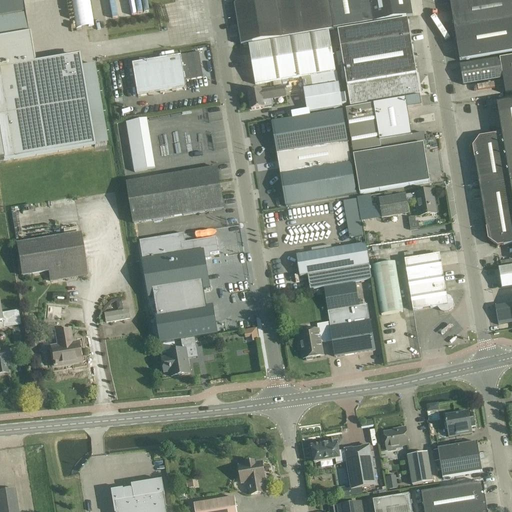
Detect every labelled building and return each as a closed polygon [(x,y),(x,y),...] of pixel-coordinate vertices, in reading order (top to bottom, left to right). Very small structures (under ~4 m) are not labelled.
[(17,0),(26,12),(40,2),(38,0),(17,0)] [(271,40),(264,0),(238,0),(234,5),(241,45),(271,40)] [(264,0),(271,40),(302,35),(296,0),(264,0)] [(296,0),(302,35),(332,30),(327,0),(296,0)] [(327,0),(332,30),(371,24),(366,0),(327,0)] [(366,0),(371,24),(413,17),(410,0),(366,0)] [(511,0),(449,0),(455,30),(511,20),(511,0)] [(24,14),(0,18),(0,143),(3,162),(93,146),(92,146),(79,67),(78,56),(34,64),(28,34),(24,14)] [(350,106),(410,96),(420,95),(419,86),(420,84),(418,83),(408,20),(338,32),(341,48),(350,106)] [(511,20),(455,30),(460,61),(511,52),(511,20)] [(249,46),(255,85),(301,78),(302,78),(336,72),(329,32),(249,46)] [(185,81),(202,78),(198,54),(133,65),(138,97),(186,89),(185,81)] [(506,95),(511,93),(511,57),(460,66),(463,86),(504,79),(506,95)] [(302,78),(307,113),(342,107),(336,72),(302,78)] [(290,80),(292,89),(288,90),(289,98),(293,98),(293,99),(300,98),(297,79),(290,80)] [(287,97),(285,87),(262,91),(261,90),(248,92),(251,111),(273,107),(271,99),(287,97)] [(353,153),(426,141),(425,133),(412,136),(407,109),(422,106),(420,97),(374,105),(346,110),(353,153)] [(480,138),(473,147),(481,194),(511,188),(511,102),(497,105),(502,134),(480,138)] [(342,112),(272,123),(286,206),(356,195),(342,112)] [(152,170),(146,120),(125,122),(131,173),(152,170)] [(424,145),(354,156),(360,195),(430,183),(424,145)] [(217,168),(207,170),(128,183),(135,224),(224,209),(217,168)] [(511,188),(481,194),(488,240),(498,247),(511,244),(511,188)] [(381,200),(379,201),(380,207),(381,211),(382,217),(382,219),(384,219),(409,214),(407,205),(417,203),(420,217),(427,216),(437,214),(433,191),(423,193),(416,194),(406,196),(381,200)] [(415,218),(409,219),(411,231),(420,230),(418,222),(415,222),(415,218)] [(49,281),(85,275),(78,233),(16,244),(21,276),(47,271),(49,281)] [(217,238),(186,243),(184,234),(140,242),(149,298),(199,290),(209,288),(205,260),(211,259),(210,255),(219,253),(217,238)] [(306,255),(297,257),(300,277),(308,275),(310,291),(320,289),(372,280),(366,244),(332,250),(331,246),(316,249),(317,253),(306,255)] [(454,305),(453,301),(450,298),(448,297),(447,297),(440,255),(405,261),(413,312),(438,307),(441,311),(445,313),(449,312),(452,309),(454,305)] [(502,269),(498,269),(502,289),(511,288),(511,287),(511,262),(501,264),(502,269)] [(98,265),(102,292),(109,291),(104,264),(98,265)] [(395,264),(373,268),(381,316),(403,312),(395,264)] [(307,333),(297,335),(299,345),(301,345),(304,360),(306,359),(313,358),(323,356),(321,344),(333,342),(335,358),(375,351),(373,342),(367,305),(366,306),(359,307),(356,284),(324,289),(326,301),(328,312),(330,323),(317,325),(318,331),(307,333)] [(1,293),(10,296),(12,290),(3,287),(1,293)] [(199,290),(154,297),(157,316),(156,316),(161,343),(181,340),(183,350),(186,349),(186,350),(196,349),(194,338),(196,338),(216,335),(211,307),(206,308),(203,289),(199,290)] [(511,295),(511,305),(495,308),(498,325),(511,323),(511,293),(511,294),(511,295)] [(129,310),(104,314),(105,324),(131,320),(129,310)] [(257,329),(244,331),(245,339),(250,338),(250,343),(259,342),(257,329)] [(70,344),(68,330),(55,333),(58,347),(51,348),(54,366),(80,362),(77,343),(70,344)] [(0,374),(7,373),(6,365),(10,364),(7,348),(0,349),(0,374)] [(186,349),(183,350),(166,353),(167,357),(162,358),(163,369),(170,368),(171,377),(190,374),(186,350),(186,349)] [(438,404),(426,406),(427,413),(439,411),(438,404)] [(468,413),(446,417),(447,423),(446,423),(446,425),(447,425),(449,438),(472,434),(471,428),(476,427),(474,418),(469,419),(468,413)] [(384,434),(386,444),(387,451),(396,449),(396,448),(408,446),(406,429),(394,431),(394,432),(384,434)] [(437,440),(439,448),(452,446),(451,437),(437,440)] [(322,445),(312,447),(314,464),(335,460),(336,465),(347,463),(351,487),(345,488),(338,489),(340,499),(352,497),(363,495),(362,488),(376,486),(370,446),(362,448),(362,451),(353,452),(353,449),(345,451),(345,455),(339,455),(339,452),(337,443),(327,444),(327,446),(322,447),(322,445)] [(438,449),(440,464),(480,458),(477,443),(438,449)] [(427,453),(408,456),(413,486),(432,483),(427,453)] [(480,458),(440,464),(443,479),(482,472),(480,458)] [(262,463),(255,464),(254,462),(246,464),(246,465),(238,467),(241,484),(248,483),(251,496),(265,493),(263,481),(265,480),(262,463)] [(386,479),(388,492),(397,490),(396,478),(386,479)] [(111,492),(114,511),(166,511),(164,495),(165,495),(162,481),(132,486),(132,490),(124,491),(123,490),(111,492)] [(424,511),(487,511),(485,495),(485,494),(484,484),(422,494),(424,511)] [(0,511),(17,511),(15,489),(0,491),(0,511)] [(374,511),(412,511),(410,496),(373,502),(374,511)] [(194,505),(195,511),(237,511),(235,498),(194,505)] [(337,503),(328,504),(329,511),(362,511),(361,504),(347,506),(338,508),(337,503)]
